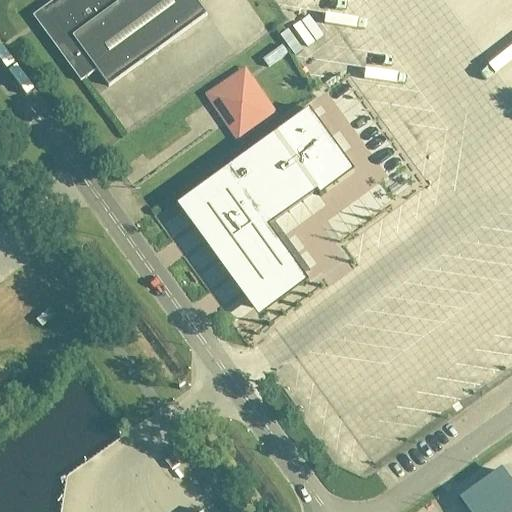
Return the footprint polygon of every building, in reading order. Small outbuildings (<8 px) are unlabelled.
[(53,0),(39,11),(41,14),(40,23),(37,26),(78,83),(95,71),(106,87),(204,17),(191,0),(53,0)] [(293,25),(307,46),(325,35),(310,13),(293,25)] [(233,126),(225,131),(236,147),(277,119),(263,98),(256,103),(242,83),(216,100),(233,126)] [(308,112),(175,208),(177,211),(183,207),(259,312),(301,281),(305,287),(308,285),(302,277),(298,280),(288,264),(291,262),(268,230),(316,195),(319,199),(322,197),(319,193),(346,173),(336,160),(306,118),(310,115),(308,112)] [(179,467),(172,457),(164,463),(170,473),(179,467)] [(511,488),(501,473),(460,502),(467,511),(497,511),(511,501),(511,488)]
